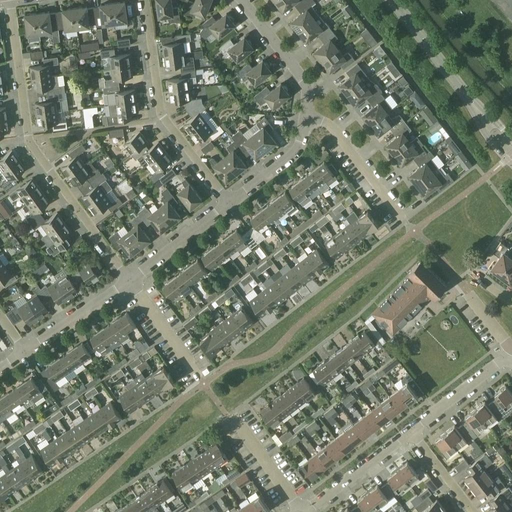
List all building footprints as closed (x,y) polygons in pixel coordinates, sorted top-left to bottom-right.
[(180,21),(179,7),(172,8),(171,0),(156,0),(159,17),(168,16),(170,22),(180,21)] [(183,13),(193,18),(197,12),(205,15),(211,0),(195,0),(195,3),(189,0),(183,13)] [(277,0),(276,1),(283,11),(293,3),(297,8),(307,0),(277,0)] [(301,13),(292,21),(299,31),(314,19),(310,13),(316,6),(314,4),(316,3),(313,0),(307,0),(297,8),(301,13)] [(127,21),(125,1),(113,3),(115,23),(127,21)] [(101,6),(93,7),(96,24),(96,26),(103,26),(103,25),(115,23),(113,3),(100,5),(101,6)] [(87,7),(75,8),(78,28),(90,26),(90,25),(96,24),(93,7),(87,8),(87,7)] [(63,10),(63,11),(56,12),(59,29),(65,28),(65,30),(78,28),(75,8),(63,10)] [(50,13),(49,12),(37,13),(40,33),(52,32),(52,30),(59,29),(56,12),(50,13)] [(28,40),(40,39),(40,33),(37,13),(25,15),(28,35),(28,40)] [(235,24),(226,13),(217,21),(212,16),(201,24),(208,33),(214,30),(219,37),(235,24)] [(299,31),(307,41),(317,33),(321,38),(332,30),(326,22),(325,22),(319,15),(314,19),(299,31)] [(106,42),(104,28),(97,29),(99,43),(106,42)] [(322,61),(338,49),(333,43),(338,37),(332,30),(321,38),(325,43),(315,51),(322,61)] [(163,44),(164,55),(185,53),(183,42),(191,41),(190,34),(176,36),(177,42),(163,44)] [(253,48),(245,37),(235,44),(231,39),(220,48),(226,57),(232,53),(237,60),(253,48)] [(118,40),(119,47),(131,45),(130,38),(118,40)] [(90,49),(98,49),(98,42),(80,42),(81,57),(90,56),(90,49)] [(101,51),(102,58),(110,57),(111,68),(131,65),(130,54),(115,56),(114,49),(101,51)] [(343,55),(338,49),(322,61),(330,71),(340,63),(344,68),(355,60),(349,52),(343,55)] [(42,50),(30,52),(31,59),(43,57),(42,50)] [(185,58),(185,53),(164,55),(166,67),(180,65),(181,71),(195,69),(194,63),(193,57),(185,58)] [(45,66),(30,67),(32,79),(52,76),(50,65),(59,64),(58,57),(44,59),(45,66)] [(242,77),(244,80),(250,77),(256,84),(271,71),(263,60),(253,68),(249,63),(236,72),(240,78),(242,77)] [(350,77),(341,84),(348,94),(363,82),(369,78),(364,71),(357,63),(346,71),(350,77)] [(113,79),(105,80),(106,87),(119,85),(118,78),(133,76),(131,65),(111,68),(113,79)] [(182,78),(168,80),(169,91),(189,88),(189,83),(197,82),(195,69),(181,71),(182,78)] [(32,79),(33,90),(48,88),(49,95),(63,93),(65,92),(64,85),(59,85),(57,75),(52,76),(32,79)] [(368,89),(363,82),(348,94),(356,104),(366,96),(370,102),(381,93),(382,92),(377,84),(368,89)] [(254,96),(261,104),(268,100),(274,107),(289,95),(281,84),(271,91),(267,86),(254,96)] [(104,87),(105,94),(115,93),(116,103),(116,104),(136,101),(135,90),(120,91),(119,85),(106,87),(104,87)] [(191,100),(189,88),(169,91),(171,102),(185,101),(186,110),(202,103),(202,98),(191,100)] [(409,95),(419,108),(425,104),(415,90),(409,95)] [(50,101),(35,103),(37,114),(57,112),(57,111),(62,111),(61,100),(63,100),(63,93),(49,95),(50,101)] [(374,107),(364,115),(371,124),(387,112),(382,106),(387,101),(381,93),(370,102),(374,107)] [(123,114),(138,112),(136,101),(116,104),(116,103),(109,104),(110,116),(107,116),(108,122),(124,121),(123,114)] [(193,118),(183,125),(190,134),(206,122),(200,113),(206,108),(202,103),(186,110),(193,118)] [(94,127),(94,113),(98,113),(98,106),(86,106),(85,127),(94,127)] [(427,107),(420,112),(430,125),(437,120),(427,107)] [(66,122),(58,123),(57,112),(37,114),(38,126),(53,124),(54,130),(67,128),(66,122)] [(371,124),(379,134),(389,126),(393,132),(406,122),(400,114),(392,119),(387,112),(371,124)] [(257,123),(260,129),(254,134),(266,150),(276,142),(268,132),(273,128),(265,117),(257,123)] [(0,130),(8,130),(7,118),(0,118),(0,130)] [(213,130),(206,122),(190,134),(197,143),(209,134),(213,139),(224,131),(220,125),(213,130)] [(397,137),(387,145),(395,154),(410,143),(405,136),(411,129),(406,122),(393,132),(397,137)] [(124,136),(123,129),(109,131),(110,137),(124,136)] [(140,132),(124,144),(136,160),(142,155),(147,151),(143,146),(148,142),(140,132)] [(248,139),(243,134),(235,140),(243,151),(249,147),(256,157),(266,150),(254,134),(248,139)] [(227,146),(230,153),(224,157),(236,173),(246,165),(238,155),(243,151),(235,140),(227,146)] [(201,148),(205,153),(215,146),(211,141),(201,148)] [(158,142),(147,151),(142,155),(149,164),(165,151),(158,142)] [(415,149),(410,143),(395,154),(402,164),(412,157),(416,162),(427,153),(421,145),(415,149)] [(73,159),(61,167),(68,176),(84,164),(78,156),(86,150),(82,144),(69,153),(73,159)] [(0,168),(2,171),(18,159),(11,150),(0,158),(0,168)] [(455,155),(465,169),(472,165),(462,150),(455,155)] [(172,160),(165,151),(149,164),(156,172),(150,177),(154,183),(159,178),(165,174),(161,169),(172,160)] [(420,167),(410,175),(418,185),(433,173),(428,166),(433,161),(431,159),(435,156),(430,151),(427,153),(416,162),(420,167)] [(210,159),(226,180),(236,173),(224,157),(218,162),(213,157),(210,159)] [(13,177),(25,169),(18,159),(2,171),(8,180),(2,185),(6,191),(17,182),(13,177)] [(84,164),(68,176),(74,186),(86,177),(90,182),(101,174),(97,168),(96,169),(90,160),(84,164)] [(324,161),(315,168),(325,181),(328,185),(337,178),(334,174),(338,172),(331,163),(328,166),(324,161)] [(325,181),(315,168),(307,175),(317,188),(325,181)] [(172,169),(165,174),(159,178),(164,184),(165,182),(176,174),(172,169)] [(89,205),(105,193),(99,184),(107,178),(103,173),(101,174),(90,182),(94,188),(82,196),(89,205)] [(444,175),(438,179),(433,173),(418,185),(425,194),(435,187),(440,192),(451,183),(444,175)] [(317,188),(307,175),(298,181),(308,194),(317,188)] [(26,205),(42,193),(32,178),(9,195),(13,200),(19,195),(26,205)] [(178,192),(191,208),(202,199),(185,178),(182,181),(185,187),(178,192)] [(125,192),(132,187),(127,179),(120,183),(125,192)] [(299,201),(303,206),(312,199),(308,194),(298,181),(290,188),(299,201)] [(351,182),(345,186),(350,192),(355,188),(351,182)] [(164,204),(159,208),(170,224),(180,216),(173,206),(178,202),(167,188),(161,192),(164,195),(161,197),(164,204)] [(289,215),(298,208),(295,204),(285,191),(277,198),(286,211),(289,215)] [(41,216),(38,211),(49,202),(42,193),(26,205),(32,213),(26,218),(30,224),(41,216)] [(89,205),(96,215),(107,206),(111,211),(122,203),(118,197),(112,202),(105,193),(89,205)] [(354,201),(350,196),(345,200),(349,204),(354,201)] [(268,205),(278,218),(286,211),(277,198),(268,205)] [(0,211),(4,217),(12,212),(2,199),(0,200),(0,211)] [(342,203),(337,206),(341,211),(345,207),(342,203)] [(260,211),(269,224),(278,218),(268,205),(260,211)] [(332,210),(336,215),(341,211),(337,206),(332,210)] [(153,221),(161,231),(170,224),(159,208),(152,213),(145,207),(138,213),(139,214),(148,225),(153,221)] [(312,216),(309,218),(313,222),(323,214),(319,209),(312,214),(312,216)] [(266,237),(261,231),(269,224),(260,211),(251,218),(256,225),(250,229),(260,242),(266,237)] [(364,236),(364,237),(371,232),(358,217),(354,211),(346,217),(347,218),(347,219),(362,238),(364,236)] [(27,227),(30,231),(34,229),(41,225),(47,234),(64,222),(57,212),(45,221),(41,216),(30,224),(30,225),(27,227)] [(365,212),(358,217),(371,232),(377,228),(375,225),(377,223),(369,212),(367,214),(365,212)] [(148,225),(139,214),(131,220),(135,227),(129,231),(140,247),(145,244),(146,243),(148,242),(148,241),(150,239),(143,229),(148,225)] [(325,215),(320,219),(324,224),(329,220),(325,215)] [(298,226),(302,231),(313,222),(309,218),(305,221),(304,221),(298,226)] [(319,227),(324,224),(320,219),(309,228),(312,232),(319,227)] [(360,240),(360,239),(362,238),(347,219),(343,221),(347,226),(342,229),(354,245),(360,240)] [(64,222),(47,234),(54,242),(45,248),(49,254),(51,253),(53,255),(72,242),(66,234),(70,231),(64,222)] [(290,233),(293,238),(302,231),(298,226),(292,230),(293,231),(290,233)] [(252,248),(257,244),(247,231),(242,236),(237,229),(228,236),(238,249),(240,251),(249,245),(252,248)] [(342,229),(333,236),(345,251),(347,249),(348,250),(354,245),(342,229)] [(140,247),(129,231),(122,236),(117,231),(109,237),(118,249),(123,244),(131,254),(132,253),(134,253),(136,252),(136,250),(140,247)] [(300,235),(295,239),(299,243),(304,240),(300,235)] [(228,236),(219,243),(229,255),(238,249),(228,236)] [(343,252),(345,251),(333,236),(325,243),(337,258),(344,253),(343,252)] [(290,242),(294,247),(299,243),(295,239),(290,242)] [(493,274),(501,276),(511,261),(511,258),(507,255),(511,250),(501,242),(493,252),(500,258),(492,269),(492,270),(491,271),(492,272),(492,273),(493,273),(493,274)] [(221,262),(229,255),(219,243),(211,249),(221,262)] [(287,252),(283,248),(279,251),(282,256),(287,252)] [(202,256),(212,269),(221,262),(211,249),(202,256)] [(329,264),(317,249),(308,255),(320,270),(322,269),(322,270),(329,264)] [(274,255),(277,260),(282,256),(279,251),(274,255)] [(318,273),(318,272),(320,270),(308,255),(300,262),(312,278),(318,273)] [(208,272),(198,259),(189,266),(199,279),(208,272)] [(447,285),(421,259),(408,272),(410,275),(373,313),(393,333),(431,295),(434,298),(447,285)] [(91,267),(86,260),(77,267),(75,265),(70,269),(78,280),(83,276),(88,284),(98,277),(95,273),(98,271),(94,264),(91,267)] [(267,260),(263,264),(262,264),(266,269),(271,265),(267,260)] [(510,283),(511,283),(511,281),(511,261),(501,276),(506,283),(507,284),(508,284),(509,284),(510,283)] [(300,262),(292,268),(303,283),(305,282),(306,283),(312,278),(300,262)] [(266,278),(270,275),(266,269),(262,264),(257,268),(266,278)] [(13,274),(11,275),(4,265),(0,268),(0,282),(2,281),(5,287),(16,279),(13,274)] [(62,269),(66,274),(56,281),(68,297),(77,291),(72,283),(78,280),(70,269),(68,265),(62,269)] [(189,266),(180,273),(191,287),(190,285),(199,279),(189,266)] [(302,286),(301,285),(303,283),(292,268),(283,275),(296,291),(302,286)] [(185,296),(193,289),(191,287),(180,273),(172,279),(182,292),(185,296)] [(250,273),(248,275),(245,277),(249,282),(254,278),(250,273)] [(289,294),(289,295),(296,291),(283,275),(275,281),(287,296),(289,294)] [(241,281),(245,286),(249,282),(245,277),(241,281)] [(163,286),(173,299),(182,292),(172,279),(163,286)] [(68,297),(56,281),(47,287),(45,285),(40,289),(48,300),(53,297),(58,304),(68,297)] [(285,299),(285,298),(287,296),(275,281),(267,288),(279,303),(285,299)] [(36,295),(27,301),(38,318),(48,311),(43,304),(48,300),(40,289),(38,286),(33,289),(36,295)] [(267,288),(258,294),(270,309),(272,307),(273,308),(279,303),(267,288)] [(225,293),(220,297),(224,301),(228,298),(225,293)] [(269,311),(268,310),(270,309),(258,294),(250,301),(262,317),(269,311)] [(215,300),(219,305),(224,301),(220,297),(215,300)] [(28,324),(38,318),(27,301),(17,308),(16,306),(10,309),(18,321),(23,317),(28,324)] [(208,306),(204,310),(207,314),(212,311),(208,306)] [(242,307),(233,313),(245,328),(247,327),(247,328),(254,323),(242,307)] [(199,313),(202,318),(207,314),(204,310),(199,313)] [(136,326),(127,313),(118,319),(127,332),(136,326)] [(243,331),(243,330),(245,328),(233,313),(225,320),(237,336),(243,331)] [(184,325),(187,330),(199,321),(195,316),(184,325)] [(118,319),(108,325),(118,338),(127,332),(118,319)] [(225,320),(217,326),(228,341),(230,340),(231,341),(237,336),(225,320)] [(100,331),(109,344),(118,338),(108,325),(100,331)] [(217,326),(208,333),(221,349),(227,344),(226,343),(228,341),(217,326)] [(365,330),(356,337),(367,351),(376,345),(365,330)] [(91,337),(100,351),(109,344),(100,331),(91,337)] [(212,351),(214,354),(221,349),(208,333),(202,338),(204,340),(202,342),(210,353),(212,351)] [(356,337),(347,344),(358,358),(367,351),(356,337)] [(83,343),(73,349),(82,362),(92,356),(83,343)] [(339,350),(350,365),(358,358),(347,344),(339,350)] [(64,355),(74,368),(82,362),(73,349),(64,355)] [(330,357),(341,371),(350,365),(339,350),(330,357)] [(146,359),(151,356),(147,351),(142,354),(146,359)] [(65,374),(74,368),(64,355),(55,361),(65,374)] [(139,357),(134,360),(137,365),(142,361),(139,357)] [(330,357),(322,364),(333,378),(341,371),(330,357)] [(60,387),(56,381),(65,374),(55,361),(46,367),(51,374),(46,378),(55,391),(60,387)] [(313,370),(324,385),(333,378),(322,364),(313,370)] [(391,369),(387,365),(382,368),(386,373),(391,369)] [(161,368),(154,372),(166,389),(172,384),(170,382),(173,380),(165,369),(163,370),(161,368)] [(122,369),(116,372),(120,377),(125,374),(122,369)] [(112,375),(115,380),(120,377),(116,372),(112,375)] [(166,389),(154,372),(146,378),(156,394),(158,392),(159,393),(166,389)] [(403,385),(398,389),(410,404),(424,393),(409,373),(403,377),(404,378),(402,380),(403,385)] [(35,382),(32,377),(22,384),(35,402),(44,396),(42,392),(47,388),(41,378),(35,382)] [(304,377),(295,384),(307,400),(316,393),(304,377)] [(154,395),(156,394),(146,378),(137,384),(148,400),(155,396),(154,395)] [(369,378),(364,382),(368,387),(373,383),(369,378)] [(135,385),(133,381),(125,385),(139,405),(141,404),(142,405),(148,400),(137,384),(135,385)] [(35,402),(22,384),(13,390),(23,403),(26,408),(35,402)] [(84,384),(75,390),(79,395),(87,389),(84,384)] [(286,391),(299,406),(307,400),(295,384),(286,391)] [(125,385),(116,392),(130,412),(137,408),(137,407),(139,405),(125,385)] [(495,394),(498,397),(493,401),(502,414),(508,410),(507,409),(511,404),(511,393),(506,385),(495,394)] [(95,387),(90,390),(93,395),(98,392),(95,387)] [(401,411),(410,404),(398,389),(389,396),(401,411)] [(23,403),(13,390),(5,396),(14,409),(23,403)] [(85,393),(88,398),(93,395),(90,390),(85,393)] [(290,413),(299,406),(286,391),(278,397),(290,413)] [(355,397),(351,392),(346,396),(350,401),(355,397)] [(71,394),(61,401),(64,405),(74,398),(71,394)] [(5,396),(0,398),(0,417),(2,421),(7,418),(11,423),(19,417),(14,409),(5,396)] [(401,411),(389,396),(380,403),(392,418),(401,411)] [(270,404),(269,403),(282,420),(290,413),(278,397),(270,404)] [(81,403),(78,398),(72,402),(76,407),(81,403)] [(111,401),(102,408),(112,423),(115,422),(115,423),(122,418),(111,401)] [(487,405),(485,402),(475,409),(487,425),(496,418),(497,418),(502,414),(493,401),(487,405)] [(68,405),(71,410),(76,407),(72,402),(68,405)] [(260,410),(273,426),(282,420),(269,403),(260,410)] [(380,403),(371,410),(383,425),(392,418),(380,403)] [(60,407),(57,404),(43,414),(45,417),(60,407)] [(333,406),(328,410),(332,415),(337,411),(333,406)] [(112,423),(102,408),(93,414),(104,430),(111,426),(110,425),(112,423)] [(467,421),(462,425),(472,437),(478,433),(477,432),(487,425),(475,409),(465,417),(467,421)] [(61,410),(55,414),(59,419),(64,415),(61,410)] [(324,414),(327,418),(332,415),(328,410),(324,414)] [(371,410),(362,417),(374,432),(383,425),(371,410)] [(104,430),(93,414),(85,419),(95,435),(97,434),(98,435),(104,430)] [(362,417),(353,424),(365,439),(374,432),(362,417)] [(95,435),(85,419),(76,425),(87,442),(94,437),(93,436),(95,435)] [(34,420),(25,426),(27,429),(36,423),(34,420)] [(315,420),(310,424),(314,429),(319,425),(315,420)] [(43,422),(38,426),(33,429),(37,434),(47,427),(43,422)] [(353,424),(344,431),(356,446),(365,439),(353,424)] [(76,425),(67,431),(78,447),(80,445),(81,446),(87,442),(76,425)] [(455,425),(445,433),(457,448),(466,441),(467,442),(472,437),(462,425),(457,428),(455,425)] [(47,428),(42,431),(48,440),(52,437),(47,428)] [(293,434),(289,429),(279,437),(283,442),(293,434)] [(67,431),(58,437),(70,454),(76,449),(76,448),(78,447),(67,431)] [(344,431),(335,437),(347,453),(356,446),(344,431)] [(435,440),(447,456),(457,448),(445,433),(435,440)] [(297,434),(292,438),(295,442),(300,438),(297,434)] [(23,435),(16,441),(11,444),(15,448),(27,440),(23,435)] [(63,458),(70,454),(58,437),(50,443),(60,459),(63,457),(63,458)] [(338,460),(347,453),(335,437),(326,444),(338,460)] [(217,441),(207,448),(219,465),(229,459),(217,441)] [(59,461),(58,460),(60,459),(50,443),(41,449),(52,466),(59,461)] [(7,447),(10,452),(15,448),(11,444),(7,447)] [(338,460),(326,444),(317,451),(329,467),(338,460)] [(208,449),(199,455),(210,471),(219,465),(207,448),(208,449)] [(317,451),(308,458),(320,474),(329,467),(317,451)] [(24,454),(20,457),(34,477),(36,475),(37,476),(44,471),(32,455),(27,459),(24,454)] [(210,471),(199,455),(190,461),(201,477),(210,471)] [(467,480),(466,481),(471,488),(489,474),(484,469),(489,465),(482,456),(471,465),(475,470),(465,478),(467,480)] [(17,459),(20,464),(15,467),(26,484),(32,479),(32,478),(34,477),(20,457),(17,459)] [(299,466),(310,481),(320,474),(308,458),(299,466)] [(190,461),(181,467),(193,483),(201,477),(190,461)] [(407,461),(398,469),(409,483),(418,476),(407,461)] [(6,464),(2,466),(5,472),(16,489),(19,487),(19,488),(26,484),(15,467),(10,470),(6,464)] [(172,473),(183,490),(193,483),(181,467),(172,473)] [(237,468),(226,475),(227,477),(230,480),(241,473),(237,468)] [(390,480),(385,484),(394,495),(399,491),(409,483),(398,469),(388,477),(390,480)] [(6,473),(0,477),(0,482),(8,496),(15,491),(14,490),(16,489),(5,472),(6,473)] [(236,480),(240,487),(251,480),(246,473),(236,480)] [(498,476),(493,480),(489,474),(471,488),(476,495),(477,494),(479,497),(490,489),(493,493),(504,485),(498,476)] [(218,483),(221,486),(230,480),(227,477),(219,483),(218,483)] [(164,479),(154,485),(164,500),(166,499),(168,502),(176,497),(164,479)] [(208,486),(212,493),(221,486),(218,483),(219,483),(217,480),(208,486)] [(0,497),(2,500),(8,496),(0,482),(0,497)] [(377,485),(367,492),(378,506),(388,499),(388,500),(394,495),(385,484),(380,488),(377,485)] [(154,485),(145,491),(156,506),(164,500),(154,485)] [(505,511),(511,507),(508,502),(511,498),(511,494),(511,493),(511,492),(511,490),(509,487),(497,496),(501,501),(488,510),(490,511),(489,511),(505,511)] [(419,511),(439,511),(444,509),(437,499),(433,502),(429,496),(432,493),(428,488),(418,495),(414,498),(413,502),(416,506),(415,506),(419,511)] [(223,489),(217,492),(221,497),(226,493),(223,489)] [(146,511),(156,506),(145,491),(136,497),(146,511)] [(360,504),(355,507),(358,511),(378,511),(380,511),(377,507),(378,506),(367,492),(357,500),(360,504)] [(250,501),(257,511),(267,511),(270,510),(259,494),(250,501)] [(146,511),(136,497),(128,503),(133,511),(146,511)] [(200,504),(204,511),(206,511),(210,510),(205,501),(200,504)] [(257,511),(250,501),(241,507),(243,511),(257,511)] [(133,511),(128,503),(119,509),(120,511),(133,511)]
